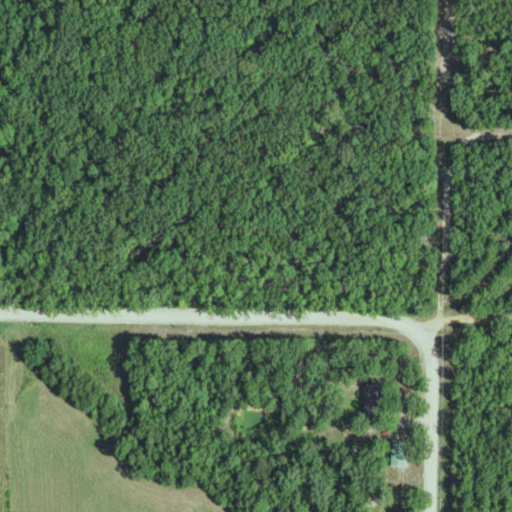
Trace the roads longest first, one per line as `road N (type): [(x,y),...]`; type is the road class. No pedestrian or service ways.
road 1 (residential): [(432,320),(0,312)]
road 2 (residential): [(430,511),(432,320)]
